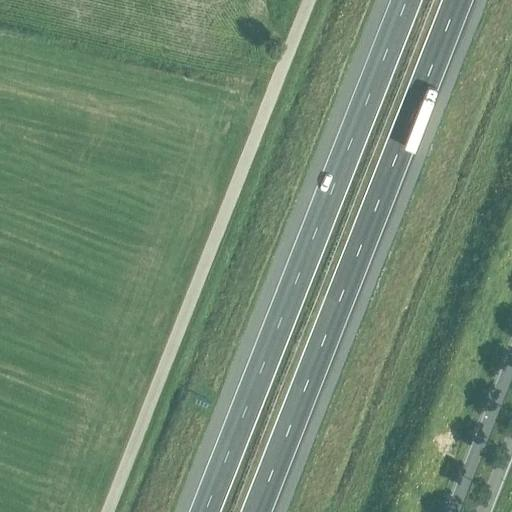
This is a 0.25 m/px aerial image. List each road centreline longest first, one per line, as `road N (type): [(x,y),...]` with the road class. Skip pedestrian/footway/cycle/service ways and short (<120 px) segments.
road 1 (motorway): [(264,511),(467,0)]
road 2 (unclassified): [(108,511),(309,0)]
road 3 (motorway): [(396,0),(197,511)]
road 4 (secondary): [(511,356),(450,511)]
